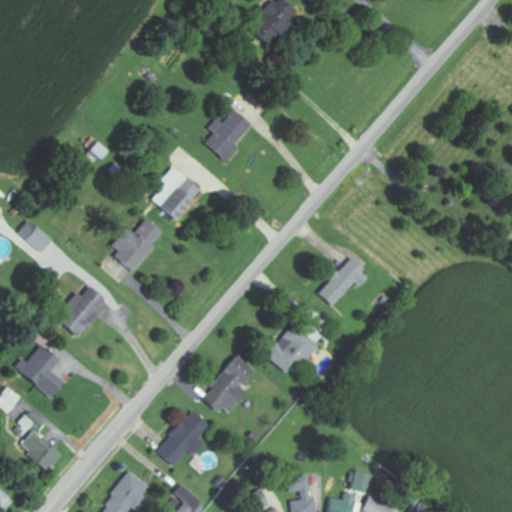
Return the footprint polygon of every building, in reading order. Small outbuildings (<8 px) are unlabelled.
[(295,11),(281,0),(271,0),(261,13),(263,15),(250,31),(267,45),(295,11)] [(223,162),(236,147),(233,145),(250,126),(231,108),(211,130),(214,132),(203,144),(223,162)] [(86,150),(97,160),(105,151),(94,141),(86,150)] [(150,201),(174,220),(198,189),(171,167),(160,181),(163,183),(150,201)] [(128,270),(161,235),(145,219),(131,233),(125,228),(109,245),(117,252),(113,256),(128,270)] [(36,257),(51,240),(27,220),(13,238),(36,257)] [(316,293),(330,306),(353,282),(358,287),(368,276),(349,258),(316,293)] [(57,323),(75,337),(94,313),(92,311),(101,299),(86,287),(79,296),(74,292),(58,312),(63,315),(57,323)] [(286,376),(314,345),(291,324),(263,355),(286,376)] [(62,382),(49,371),(57,362),(38,345),(15,370),(47,399),(62,382)] [(252,370),(235,356),(200,398),(218,413),(223,407),(228,411),(245,390),(239,386),(252,370)] [(0,392),(0,410),(5,415),(19,397),(5,387),(0,392)] [(58,454),(31,432),(39,421),(27,411),(13,429),(24,438),(16,448),(45,471),(58,454)] [(203,441),(198,437),(208,426),(192,411),(155,451),(171,467),(187,450),(191,454),(203,441)] [(288,493),(298,492),(300,501),(310,500),(306,475),(286,478),(288,493)] [(173,511),(191,511),(193,510),(195,511),(200,511),(205,506),(179,485),(172,494),(182,501),(173,511)] [(254,511),(255,511),(267,505),(260,492),(248,499),(254,511)]
